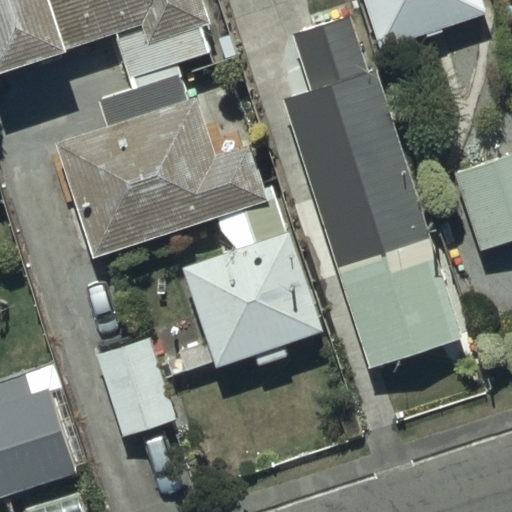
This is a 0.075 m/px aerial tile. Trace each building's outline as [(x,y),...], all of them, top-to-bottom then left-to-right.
[(196,0),(0,0),(0,67),(33,57),(35,64),(56,58),(54,51),(109,33),(127,88),(91,100),(100,127),(47,144),(85,258),(214,216),(225,251),(176,267),(208,366),(247,353),(250,362),(281,352),(278,344),(317,331),(268,184),(255,188),(241,145),(207,156),(188,96),(181,98),(169,62),(212,48),(196,0)] [(359,0),(375,47),(481,14),(476,0),(359,0)] [(353,12),(284,33),(301,89),(275,96),(362,368),(453,341),(353,12)] [(511,150),(449,170),(474,247),(511,234),(511,150)] [(144,337),(92,355),(116,434),(173,419),(144,337)] [(45,369),(0,381),(0,491),(75,470),(45,369)]
